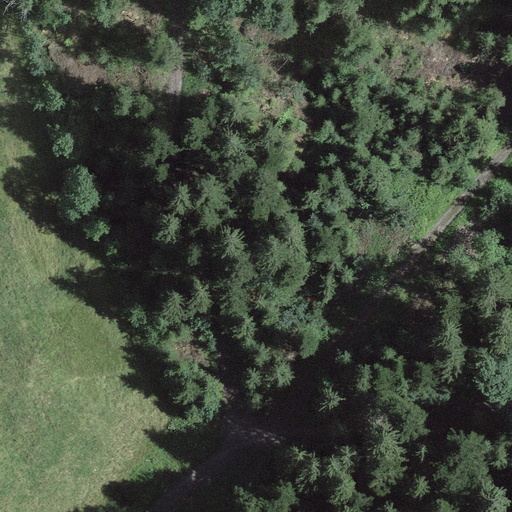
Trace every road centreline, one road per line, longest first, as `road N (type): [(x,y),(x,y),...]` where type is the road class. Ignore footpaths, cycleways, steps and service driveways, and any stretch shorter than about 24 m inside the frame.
road 1 (track): [(180,0),(177,142),(240,453),(297,404),(511,152)]
road 2 (track): [(164,511),(240,453),(336,419),(511,403)]
